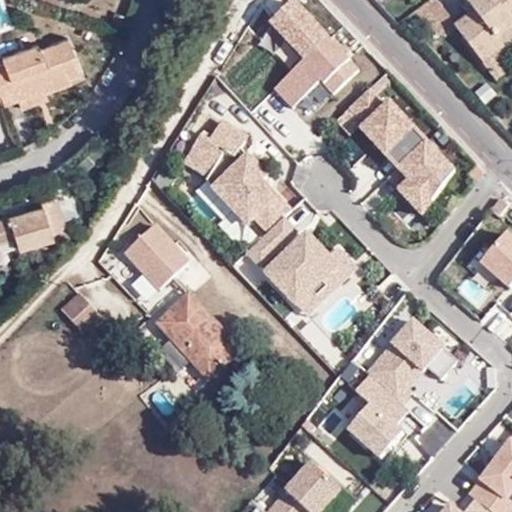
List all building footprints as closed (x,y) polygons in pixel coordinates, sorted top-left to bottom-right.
[(479,15),(460,31),(487,66),(509,50),(501,39),(511,30),(511,0),(477,0),(471,5),(474,9),(479,15)] [(436,2),(420,15),(438,38),(449,39),(460,31),(454,24),(436,2)] [(332,41),(301,6),(277,27),(307,62),(332,41)] [(474,9),(454,24),(460,31),(479,15),(474,9)] [(511,30),(501,39),(509,50),(511,46),(511,30)] [(0,97),(3,106),(17,101),(33,94),(32,91),(42,86),(44,95),(68,85),(67,81),(81,75),(68,40),(39,51),(37,46),(2,60),(5,66),(0,67),(0,97)] [(352,64),(332,41),(307,62),(276,90),(296,112),(326,86),(352,64)] [(361,75),(352,64),(326,86),(335,97),(361,75)] [(33,94),(17,101),(21,110),(47,100),(44,95),(42,86),(32,91),(33,94)] [(386,105),(373,92),(339,123),(351,135),(360,127),(391,158),(419,132),(389,102),(386,105)] [(242,150),(249,138),(225,125),(213,145),(205,140),(188,166),(211,180),(229,154),(237,158),(242,150)] [(404,172),(432,145),(419,132),(391,158),(404,172)] [(426,218),(461,175),(432,145),(404,172),(416,182),(402,195),(426,218)] [(273,180),(252,158),(242,150),(237,158),(229,154),(211,180),(254,228),(258,225),(283,201),(267,185),(273,180)] [(8,217),(0,219),(0,242),(14,238),(18,249),(52,238),(51,235),(65,227),(56,198),(42,203),(43,208),(9,219),(8,217)] [(295,214),(283,201),(258,225),(270,239),(288,222),(295,214)] [(264,269),(300,234),(288,222),(270,239),(252,256),(264,269)] [(124,254),(160,291),(192,261),(155,224),(124,254)] [(336,263),(307,230),(300,234),(264,269),(299,307),(342,270),(336,263)] [(511,242),(488,269),(511,290),(511,242)] [(342,270),(299,307),(307,317),(357,271),(343,256),(336,263),(342,270)] [(211,381),(242,353),(190,294),(161,325),(211,381)] [(448,352),(419,325),(374,373),(403,400),(431,370),(448,352)] [(460,363),(448,352),(431,370),(443,381),(460,363)] [(377,409),(398,427),(410,413),(374,380),(361,395),(377,409)] [(384,460),(407,435),(398,427),(377,409),(355,434),(384,460)] [(511,501),(511,448),(485,483),(511,503),(511,501)] [(327,511),(344,494),(315,467),(289,494),(308,511),(327,511)] [(511,511),(511,504),(511,503),(485,483),(474,497),(479,501),(493,511),(511,511)] [(308,511),(289,494),(272,511),(308,511)] [(493,511),(479,501),(469,511),(493,511)]
